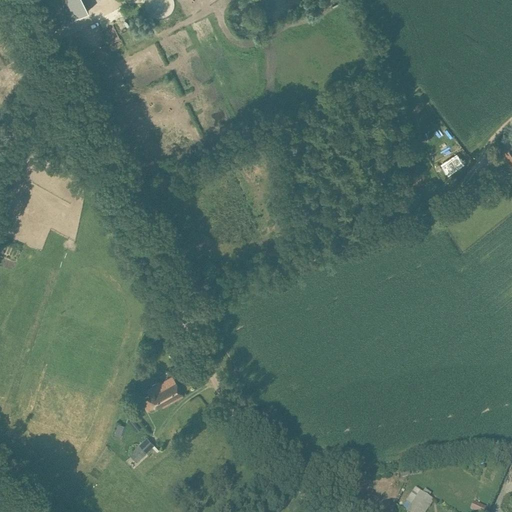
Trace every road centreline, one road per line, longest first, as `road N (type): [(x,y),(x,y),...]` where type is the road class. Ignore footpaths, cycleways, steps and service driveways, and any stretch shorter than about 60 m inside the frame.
road 1 (track): [(25,0),(222,396),(286,476)]
road 2 (track): [(182,319),(423,215),(511,122)]
